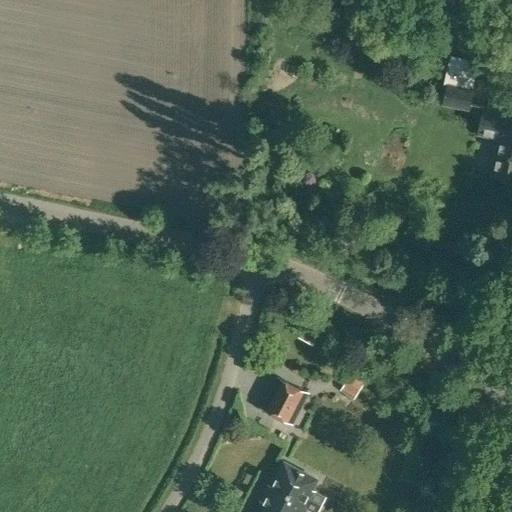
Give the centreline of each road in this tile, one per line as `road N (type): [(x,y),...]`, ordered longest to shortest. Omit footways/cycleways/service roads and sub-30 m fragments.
road 1 (tertiary): [(263,263),(0,206)]
road 2 (residential): [(168,511),(215,418),(263,263)]
road 3 (tertiary): [(433,344),(366,304),(263,263)]
